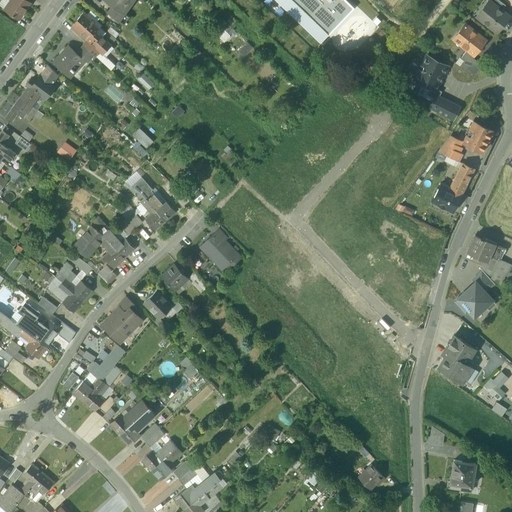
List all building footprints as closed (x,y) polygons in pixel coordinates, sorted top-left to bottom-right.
[(25,0),(9,0),(11,1),(5,8),(19,18),(30,3),(25,0)] [(106,0),(113,5),(122,11),(129,0),(106,0)] [(291,0),(329,35),(341,22),(340,21),(353,6),(346,0),(291,0)] [(506,5),(498,0),(487,0),(488,2),(489,1),(501,11),(506,5)] [(501,11),(489,1),(488,2),(482,10),(484,11),(485,16),(482,20),(497,32),(509,17),(501,11)] [(122,11),(113,5),(108,12),(125,24),(130,17),(122,11)] [(100,26),(84,12),(74,26),(103,52),(104,53),(111,44),(96,31),(100,26)] [(235,30),(227,23),(223,28),(230,35),(235,30)] [(481,37),(465,24),(458,33),(462,36),(457,42),(474,55),(482,45),(479,42),(479,40),(481,37)] [(103,52),(89,40),(85,45),(95,54),(98,57),(103,52)] [(248,41),(237,54),(243,59),(254,46),(248,41)] [(95,54),(85,45),(77,53),(85,60),(87,63),(95,54)] [(70,46),(55,63),(67,74),(72,69),(75,72),(77,71),(76,70),(85,60),(77,53),(70,46)] [(193,54),(188,59),(197,67),(206,58),(197,49),(193,54)] [(483,65),(466,52),(461,58),(464,61),(460,66),(475,75),(483,65)] [(439,62),(435,60),(427,56),(423,64),(425,65),(421,73),(419,72),(415,80),(423,84),(427,86),(430,88),(427,94),(434,98),(429,107),(438,112),(444,99),(439,96),(442,91),(436,89),(440,82),(438,81),(442,74),(443,74),(448,66),(439,62)] [(49,65),(41,75),(52,83),(58,75),(49,65)] [(150,89),(156,83),(146,72),(140,77),(150,89)] [(40,75),(36,81),(32,78),(27,85),(40,95),(45,98),(47,95),(49,95),(52,91),(52,89),(54,85),(52,83),(41,75),(40,75)] [(40,95),(28,86),(20,97),(32,106),(40,95)] [(344,101),(359,115),(367,106),(352,92),(344,101)] [(32,106),(20,97),(12,108),(18,113),(24,117),(32,106)] [(460,107),(444,99),(438,112),(454,120),(460,107)] [(335,110),(350,124),(359,115),(344,101),(335,110)] [(18,113),(12,108),(6,117),(12,122),(18,113)] [(44,114),(37,109),(33,115),(40,120),(44,114)] [(327,120),(342,133),(350,124),(335,110),(327,120)] [(319,129),(334,143),(342,133),(327,120),(319,129)] [(473,122),(463,142),(482,152),(492,131),(473,122)] [(33,136),(25,130),(21,135),(29,141),(33,136)] [(3,131),(0,135),(0,141),(3,144),(9,135),(3,131)] [(423,146),(408,132),(400,141),(415,155),(423,146)] [(32,144),(20,136),(15,143),(27,151),(32,144)] [(461,141),(450,136),(443,144),(459,152),(461,147),(459,146),(461,141)] [(0,159),(4,155),(9,148),(3,144),(0,141),(0,159)] [(71,160),(78,149),(66,141),(58,152),(71,160)] [(415,155),(400,141),(392,151),(407,164),(415,155)] [(459,152),(443,144),(437,151),(457,161),(461,154),(459,152)] [(305,155),(320,168),(328,159),(314,146),(305,155)] [(16,154),(9,148),(4,155),(11,160),(16,154)] [(297,164),(311,177),(320,168),(305,155),(297,164)] [(384,171),(369,158),(361,167),(376,181),(384,171)] [(450,187),(450,188),(462,194),(474,169),(462,163),(450,187)] [(288,173),(303,187),(311,177),(297,164),(288,173)] [(11,167),(6,174),(15,181),(20,174),(11,167)] [(376,181),(361,167),(353,177),(367,190),(376,181)] [(280,183),(295,196),(303,187),(288,173),(280,183)] [(163,203),(152,190),(153,189),(142,177),(132,186),(140,192),(147,200),(156,210),(163,203)] [(272,192),(286,205),(295,196),(280,183),(272,192)] [(450,187),(441,183),(431,202),(453,213),(462,194),(450,188),(450,187)] [(190,201),(179,190),(173,196),(183,207),(190,201)] [(147,200),(140,192),(136,196),(143,204),(147,200)] [(242,217),(256,202),(247,194),(233,209),(242,217)] [(156,210),(147,200),(143,204),(152,214),(156,210)] [(163,203),(156,210),(166,221),(176,212),(167,201),(163,203)] [(251,225),(265,211),(256,202),(242,217),(251,225)] [(152,214),(145,219),(155,230),(166,221),(156,210),(152,214)] [(133,211),(126,218),(135,228),(142,222),(133,211)] [(107,225),(98,215),(91,224),(92,225),(99,230),(100,231),(107,225)] [(316,226),(330,234),(336,224),(321,216),(316,226)] [(126,218),(119,225),(128,235),(135,228),(126,218)] [(92,225),(76,245),(89,255),(98,243),(101,242),(109,251),(110,251),(115,247),(102,233),(100,231),(99,230),(92,225)] [(107,225),(100,231),(102,233),(109,227),(107,225)] [(121,241),(109,227),(102,233),(115,247),(121,241)] [(213,235),(202,247),(213,259),(216,256),(225,265),(231,259),(234,262),(240,257),(228,245),(225,247),(213,235)] [(505,248),(476,235),(468,252),(484,259),(488,261),(490,257),(499,261),(500,260),(505,248)] [(121,241),(115,247),(125,258),(135,249),(125,238),(121,241)] [(125,258),(115,247),(110,251),(109,251),(103,256),(114,268),(125,258)] [(73,254),(68,259),(75,264),(80,258),(73,254)] [(7,270),(12,273),(21,260),(16,256),(7,270)] [(490,257),(488,261),(484,259),(480,267),(491,278),(499,261),(490,257)] [(86,263),(80,258),(75,264),(86,274),(92,268),(86,263)] [(510,264),(500,260),(499,261),(491,278),(496,283),(500,287),(505,275),(510,264)] [(67,262),(59,272),(66,278),(71,282),(76,275),(71,270),(73,267),(67,262)] [(188,278),(175,264),(162,276),(175,290),(188,278)] [(106,265),(98,274),(108,284),(117,275),(106,265)] [(209,286),(195,271),(188,278),(196,287),(197,286),(203,292),(209,286)] [(476,281),(486,292),(494,284),(482,271),(472,279),(475,282),(476,281)] [(59,272),(55,276),(56,277),(62,282),(66,278),(59,272)] [(68,295),(58,287),(62,282),(56,277),(46,287),(63,302),(68,295)] [(71,282),(66,278),(62,282),(72,291),(83,301),(92,291),(80,280),(75,286),(71,282)] [(474,317),(493,300),(486,292),(476,281),(475,282),(454,301),(466,313),(469,311),(474,317)] [(72,291),(62,282),(58,287),(68,295),(72,291)] [(172,305),(157,289),(144,302),(159,318),(172,305)] [(68,295),(63,302),(74,312),(83,301),(72,291),(68,295)] [(127,296),(118,305),(120,307),(125,312),(131,307),(133,310),(137,306),(127,296)] [(58,308),(43,297),(38,304),(53,315),(58,308)] [(24,314),(17,323),(24,330),(35,338),(45,326),(36,319),(40,314),(26,302),(19,311),(24,314)] [(125,312),(120,307),(102,324),(111,333),(116,328),(125,337),(141,320),(132,311),(133,310),(131,307),(125,312)] [(17,323),(1,312),(0,312),(0,323),(19,338),(21,335),(24,330),(17,323)] [(45,326),(35,338),(46,347),(58,331),(58,327),(49,320),(45,326)] [(59,335),(69,343),(76,333),(61,322),(58,327),(58,331),(59,335)] [(35,338),(24,330),(21,335),(31,343),(35,338)] [(454,335),(443,353),(446,356),(439,367),(462,382),(464,379),(472,367),(466,362),(475,349),(454,335)] [(46,347),(35,338),(31,343),(26,349),(38,358),(46,347)] [(21,348),(12,341),(9,345),(18,351),(21,348)] [(50,346),(60,356),(64,351),(55,342),(50,346)] [(9,345),(5,351),(13,356),(14,357),(18,351),(9,345)] [(117,345),(93,375),(96,377),(93,381),(98,385),(108,373),(125,351),(117,345)] [(5,351),(2,348),(0,351),(0,355),(9,362),(13,356),(5,351)] [(87,350),(84,355),(94,361),(97,356),(87,350)] [(191,378),(197,371),(192,365),(185,372),(191,378)] [(479,371),(472,367),(464,379),(470,383),(479,371)] [(72,372),(63,384),(69,389),(79,378),(72,372)] [(501,372),(486,388),(494,395),(498,390),(496,388),(506,376),(501,372)] [(98,385),(94,390),(101,396),(114,379),(108,373),(98,385)] [(89,386),(83,381),(73,393),(84,402),(94,390),(98,385),(93,381),(89,386)] [(101,396),(94,390),(84,402),(95,411),(105,399),(101,396)] [(498,390),(494,395),(499,399),(503,394),(498,390)] [(122,414),(110,424),(119,434),(149,407),(143,400),(124,417),(122,414)] [(506,410),(496,403),(491,410),(501,417),(506,410)] [(149,407),(119,434),(128,445),(140,434),(136,431),(155,414),(149,407)] [(111,408),(103,416),(107,421),(115,412),(111,408)] [(160,429),(155,423),(150,428),(155,433),(160,429)] [(273,444),(280,432),(269,425),(261,437),(273,444)] [(444,434),(432,426),(429,444),(442,446),(444,434)] [(150,428),(141,436),(146,442),(155,433),(150,428)] [(165,434),(160,429),(155,433),(160,439),(165,434)] [(155,433),(146,442),(151,447),(160,439),(155,433)] [(176,447),(172,443),(168,447),(172,451),(176,447)] [(168,447),(158,455),(162,460),(172,451),(168,447)] [(181,452),(176,447),(172,451),(176,456),(181,452)] [(158,455),(153,450),(142,460),(151,470),(162,460),(158,455)] [(176,456),(172,451),(162,460),(166,464),(176,456)] [(0,456),(0,474),(1,475),(9,463),(0,456)] [(470,459),(463,458),(463,461),(454,460),(450,481),(450,482),(462,484),(472,486),(476,463),(470,462),(470,459)] [(162,460),(151,470),(160,480),(171,471),(166,464),(162,460)] [(186,461),(173,472),(178,479),(191,467),(186,461)] [(43,473),(33,464),(23,475),(29,480),(21,490),(25,494),(43,473)] [(383,476),(372,464),(359,477),(370,488),(383,476)] [(191,467),(178,479),(183,486),(197,474),(191,467)] [(16,469),(9,479),(14,483),(22,473),(16,469)] [(224,474),(219,470),(215,473),(220,479),(224,474)] [(54,481),(43,473),(25,494),(30,498),(32,499),(38,491),(37,491),(39,489),(44,493),(54,481)] [(195,488),(190,493),(186,489),(174,498),(183,509),(195,500),(206,492),(213,486),(214,485),(219,480),(220,479),(215,473),(195,488)] [(197,474),(183,486),(186,489),(192,484),(195,488),(204,482),(198,474),(197,474)] [(214,485),(213,486),(206,492),(209,496),(222,485),(219,480),(214,485)] [(462,484),(450,482),(450,481),(448,481),(446,490),(464,493),(464,490),(461,490),(462,484)] [(21,490),(13,484),(0,500),(0,505),(9,511),(11,511),(19,502),(25,494),(21,490)] [(206,492),(195,500),(198,505),(209,496),(206,492)] [(195,500),(183,509),(185,511),(201,511),(203,511),(198,505),(195,500)] [(219,501),(206,511),(217,511),(220,510),(224,506),(219,501)] [(69,511),(62,503),(51,511),(69,511)] [(468,511),(470,504),(462,503),(460,511),(468,511)]
